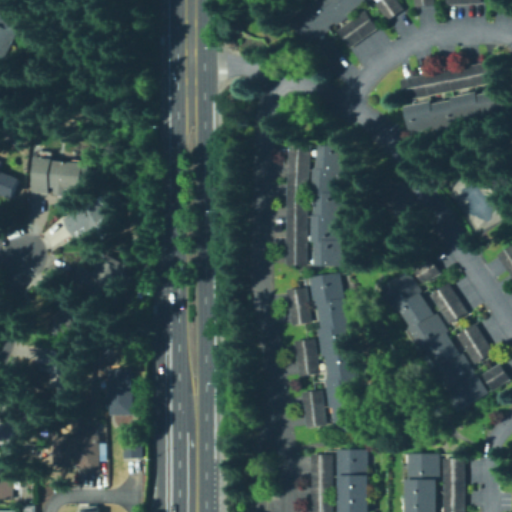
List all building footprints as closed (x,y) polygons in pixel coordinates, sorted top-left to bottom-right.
[(374,0),(369,4),(368,1),(351,13),(352,15),(339,24),(337,22),(332,26),(333,28),(311,44),(293,18),(318,0),(374,0)] [(396,16),(390,20),(378,3),(382,0),(399,0),(406,9),(396,16)] [(417,8),(416,0),(435,0),(436,6),(417,8)] [(369,35),(353,47),(340,30),(368,10),(380,27),(369,35)] [(0,13),(22,24),(4,59),(0,56),(0,13)] [(341,54),(326,65),(314,49),(329,38),(341,54)] [(504,81),(408,100),(403,79),(500,60),(504,81)] [(509,89),(511,102),(511,116),(485,122),(484,119),(461,123),(461,127),(438,131),(438,128),(413,133),(407,106),(436,100),(437,103),(455,100),(455,97),(480,91),(481,95),(509,89)] [(314,145),(310,265),(288,264),(292,144),(314,145)] [(350,145),(350,172),(347,172),(346,193),(348,193),(348,219),(345,219),(345,240),(347,240),(347,266),(319,265),(319,263),(318,263),(318,249),(320,249),(320,242),(317,242),(318,215),(321,215),(321,195),(319,195),(319,183),(317,183),(317,169),(319,168),(322,168),(323,144),(350,145)] [(91,165),(89,182),(83,181),(82,191),(67,189),(67,195),(56,194),(56,188),(51,188),(50,195),(33,193),(38,158),(54,160),(54,161),(91,165)] [(0,169),(21,178),(13,199),(0,193),(0,169)] [(100,197),(119,232),(97,244),(89,232),(77,238),(66,218),(79,211),(79,209),(100,197)] [(511,271),(502,255),(511,248),(511,271)] [(130,264),(112,298),(75,279),(82,265),(95,272),(106,252),(130,264)] [(445,273),(427,284),(417,268),(435,256),(445,273)] [(388,286),(415,270),(489,393),(462,409),(388,286)] [(344,272),(348,298),(350,297),(354,326),(352,327),(355,349),(358,349),(362,377),(359,377),(362,400),(365,400),(369,428),(338,433),(334,407),(331,408),(328,379),(331,379),(327,356),(324,357),(320,328),(323,327),(320,305),(317,305),(313,277),(344,272)] [(471,312),(453,324),(434,294),(452,283),(471,312)] [(315,322),(294,325),(289,290),(310,287),(315,322)] [(92,313),(71,338),(54,324),(65,311),(53,301),(64,289),(92,313)] [(496,352),(478,364),(459,334),(477,323),(496,352)] [(312,375),(301,376),(296,341),(317,338),(322,373),(312,375)] [(82,353),(78,377),(76,377),(72,397),(52,393),(56,373),(42,370),(47,347),(82,353)] [(511,380),(494,391),(484,374),(502,363),(511,380)] [(135,368),(136,415),(113,415),(112,369),(135,368)] [(329,424),(309,427),(304,393),(324,389),(329,424)] [(32,401),(14,447),(0,441),(0,409),(7,392),(32,401)] [(103,434),(103,471),(83,471),(83,461),(76,461),(76,469),(58,469),(58,435),(103,434)] [(145,441),(145,457),(126,458),(126,441),(145,441)] [(370,448),(370,474),(372,474),(372,511),(340,511),(340,510),(341,495),(341,480),(340,479),(339,449),(370,448)] [(441,453),(441,482),(438,482),(438,511),(408,511),(408,491),(408,479),(410,479),(410,453),(441,453)] [(336,496),(336,511),(314,511),(314,454),(336,454),(336,496)] [(466,488),(466,511),(445,511),(445,458),(466,458),(466,488)] [(0,460),(18,462),(16,500),(0,499),(0,460)]
